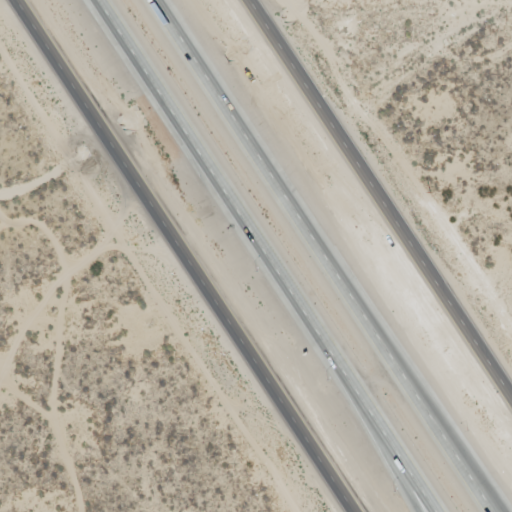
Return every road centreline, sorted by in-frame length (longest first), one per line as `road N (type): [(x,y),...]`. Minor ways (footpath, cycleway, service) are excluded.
road 1 (motorway): [(491,511),(152,0)]
road 2 (motorway): [(98,0),(437,511)]
road 3 (secondary): [(17,0),(355,511)]
road 4 (secondary): [(511,396),(250,0)]
road 5 (motorway): [(504,511),(417,398)]
road 6 (motorway): [(357,391),(418,511)]
